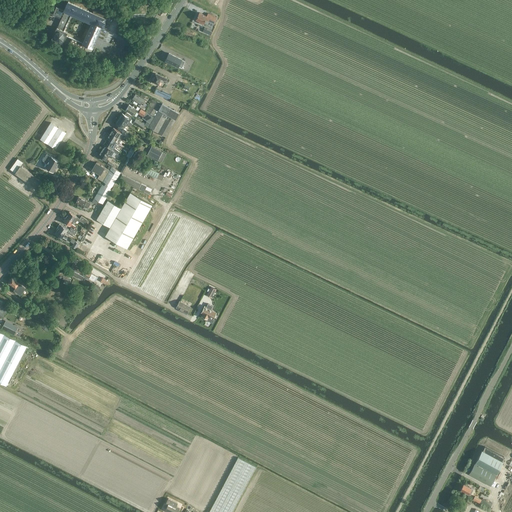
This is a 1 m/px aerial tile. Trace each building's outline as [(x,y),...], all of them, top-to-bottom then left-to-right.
[(69,43),(92,54),(95,48),(94,48),(92,48),(102,25),(103,26),(105,21),(104,21),(105,18),(106,19),(106,20),(107,20),(108,17),(109,17),(110,16),(110,15),(109,15),(109,14),(110,12),(109,12),(95,6),(92,13),(68,1),(64,11),(57,8),(54,14),(62,18),(58,27),(57,27),(52,38),(56,39),(56,41),(58,42),(59,41),(63,42),(66,36),(72,39),(70,43),(69,43)] [(211,22),(214,16),(208,13),(207,16),(200,13),(196,19),(201,21),(200,22),(204,23),(205,20),(211,22)] [(202,32),(210,36),(212,31),(204,28),(202,32)] [(169,53),(165,60),(182,68),(185,61),(169,53)] [(152,81),(158,84),(160,81),(162,83),(163,81),(165,82),(167,78),(155,73),(152,81)] [(187,80),(186,84),(177,80),(172,91),(171,95),(162,91),(163,88),(158,85),(156,89),(155,92),(159,95),(166,98),(166,97),(171,99),(172,97),(178,100),(179,99),(194,106),(203,87),(187,80)] [(132,99),(140,104),(142,101),(144,103),(145,100),(136,94),(132,99)] [(154,117),(162,103),(153,98),(145,111),(154,117)] [(148,127),(165,137),(166,137),(179,112),(162,103),(154,117),(148,127)] [(141,108),(141,109),(139,108),(138,110),(136,109),(129,104),(126,110),(134,115),(136,112),(138,113),(143,116),(142,118),(150,123),(154,117),(146,112),(141,108)] [(130,118),(132,116),(132,115),(131,115),(126,112),(125,114),(122,113),(119,118),(128,124),(130,125),(132,123),(129,121),(131,118),(130,118)] [(128,124),(119,118),(115,123),(119,126),(118,127),(123,131),(127,133),(129,131),(123,127),(125,125),(127,126),(128,124)] [(142,128),(145,124),(136,119),(133,123),(142,128)] [(40,139),(56,149),(66,132),(50,122),(40,139)] [(110,133),(118,137),(121,132),(114,127),(110,133)] [(113,147),(115,148),(117,144),(120,139),(118,137),(110,133),(109,134),(108,133),(106,137),(107,137),(106,138),(111,141),(109,144),(113,147)] [(102,150),(109,155),(112,150),(118,154),(119,151),(117,150),(115,148),(113,147),(111,149),(105,145),(102,150)] [(147,154),(158,160),(160,161),(163,155),(164,152),(162,152),(151,146),(147,154)] [(108,158),(109,155),(102,150),(98,156),(107,161),(109,158),(108,158)] [(45,167),(53,172),(60,161),(51,156),(51,157),(46,154),(43,160),(47,163),(45,167)] [(18,158),(10,169),(15,173),(36,188),(41,181),(21,166),(23,162),(18,158)] [(112,190),(114,186),(112,186),(114,182),(116,183),(122,173),(121,172),(113,167),(109,165),(107,168),(96,162),(92,169),(100,174),(98,178),(103,181),(106,182),(104,185),(111,189),(111,190),(112,190)] [(147,168),(146,173),(157,177),(159,173),(147,168)] [(138,188),(140,183),(122,174),(119,179),(138,188)] [(103,203),(111,190),(111,189),(104,185),(102,184),(94,198),(103,203)] [(145,189),(146,186),(141,184),(138,189),(149,194),(150,192),(145,189)] [(152,205),(149,203),(130,192),(121,207),(119,207),(108,200),(97,219),(119,232),(132,239),(152,205)] [(82,208),(84,205),(88,207),(90,203),(86,201),(78,197),(75,203),(82,208)] [(79,221),(84,224),(87,220),(81,216),(80,218),(69,212),(66,216),(74,221),(76,223),(77,220),(79,221)] [(74,221),(66,216),(63,220),(74,228),(76,226),(72,223),(74,221)] [(61,224),(57,229),(65,234),(66,232),(71,235),(73,232),(74,233),(75,231),(72,229),(70,231),(61,224)] [(54,233),(62,238),(66,241),(67,239),(64,236),(65,234),(57,229),(54,233)] [(71,272),(71,273),(82,279),(84,276),(95,282),(97,277),(91,274),(91,273),(83,268),(84,267),(82,265),(81,267),(73,263),(70,268),(71,268),(69,271),(71,272)] [(69,277),(71,272),(69,271),(64,268),(65,267),(59,264),(54,274),(69,282),(71,278),(69,277)] [(15,287),(13,289),(20,294),(26,287),(19,282),(12,277),(8,282),(15,287)] [(101,287),(96,284),(92,291),(97,294),(101,287)] [(211,287),(207,295),(211,297),(216,289),(211,287)] [(187,313),(191,307),(179,301),(176,307),(187,313)] [(203,305),(199,312),(201,313),(200,315),(205,318),(204,319),(210,322),(212,318),(211,318),(214,312),(210,310),(210,309),(209,308),(211,305),(206,303),(204,306),(203,305)] [(18,327),(6,320),(2,329),(14,335),(18,327)] [(41,331),(37,338),(42,340),(45,333),(41,331)] [(0,332),(0,382),(6,386),(27,346),(0,332)] [(488,439),(485,444),(506,455),(509,450),(488,439)] [(490,485),(496,475),(503,462),(482,450),(469,474),(490,485)] [(231,511),(256,467),(238,457),(208,511),(231,511)] [(471,488),(463,484),(460,490),(468,494),(471,488)] [(473,499),(480,503),(479,503),(490,508),(492,504),(491,503),(492,501),(490,501),(489,502),(482,498),(481,500),(475,496),(473,499)] [(168,498),(165,504),(167,505),(165,510),(168,511),(177,511),(180,507),(176,506),(178,503),(168,498)]
